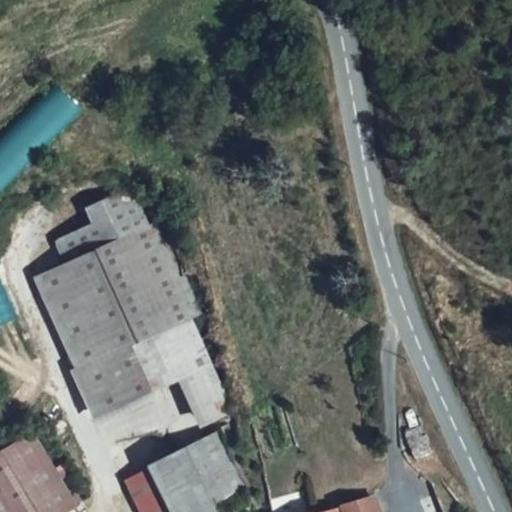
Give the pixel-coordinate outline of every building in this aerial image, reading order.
[(56,83),(0,138),(0,191),(82,110),(56,83)] [(125,188),(81,207),(88,224),(49,241),(58,260),(26,276),(71,372),(66,374),(78,399),(83,397),(92,416),(123,402),(121,398),(141,388),(123,346),(184,317),(196,312),(177,274),(173,276),(148,221),(142,225),(125,188)] [(0,273),(0,328),(22,318),(0,273)] [(184,317),(123,346),(141,388),(180,369),(202,419),(224,409),(184,317)] [(70,511),(83,504),(39,436),(0,461),(0,508),(2,511),(70,511)] [(224,511),(222,506),(249,492),(225,443),(145,484),(157,511),(224,511)] [(366,511),(358,495),(324,508),(325,511),(366,511)]
